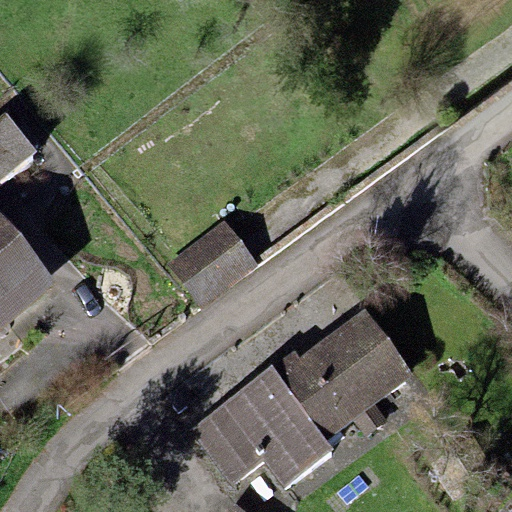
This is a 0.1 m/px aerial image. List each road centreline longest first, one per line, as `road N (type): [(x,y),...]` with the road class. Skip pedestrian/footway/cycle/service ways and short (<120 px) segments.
road 1 (residential): [(425,194),(110,406),(56,460),(24,511)]
road 2 (residential): [(425,194),(511,280)]
